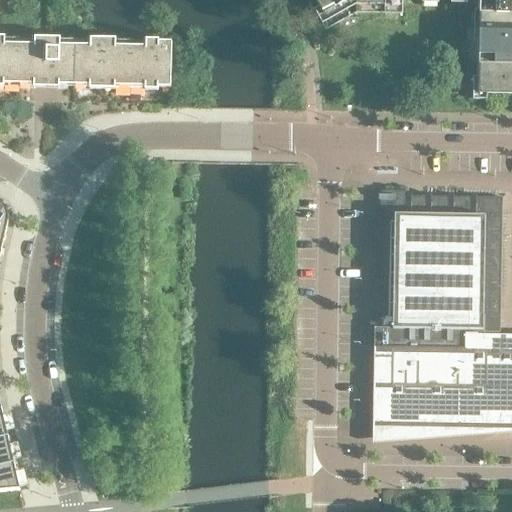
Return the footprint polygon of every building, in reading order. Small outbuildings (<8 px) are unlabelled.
[(511,0),(315,0),(330,26),(357,11),(358,10),(401,12),(401,0),(481,0),(479,94),(511,95),(511,0)] [(172,44),(172,43),(158,43),(158,48),(0,45),(0,84),(30,85),(40,85),(64,85),(171,87),(172,44)] [(511,340),(501,339),(503,198),(408,197),(408,191),(381,191),(381,215),(373,215),(372,251),(380,251),(379,311),(371,311),(370,348),(375,348),(374,428),(495,430),(495,435),(511,433),(511,340)] [(2,205),(0,203),(0,224),(8,227),(9,222),(9,219),(9,216),(9,214),(8,211),(6,208),(4,206),(2,205)] [(1,404),(0,398),(0,492),(21,491),(1,404)]
